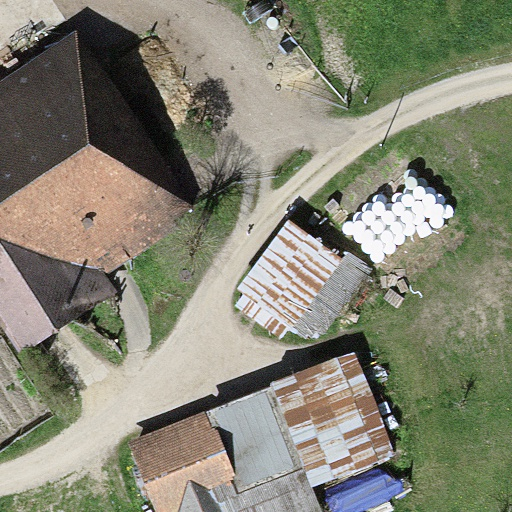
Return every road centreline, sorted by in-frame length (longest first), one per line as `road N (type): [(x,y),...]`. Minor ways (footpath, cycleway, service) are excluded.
road 1 (track): [(342,149),(201,33),(129,0)]
road 2 (track): [(258,236),(262,82)]
